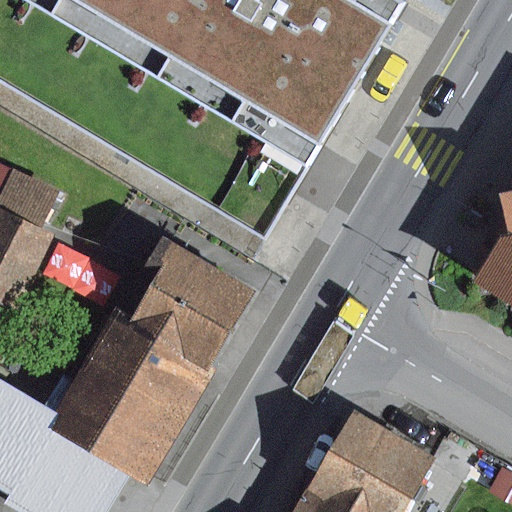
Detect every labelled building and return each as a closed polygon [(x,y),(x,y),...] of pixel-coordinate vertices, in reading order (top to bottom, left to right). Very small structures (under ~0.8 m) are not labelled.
[(395,1),(393,0),(13,0),(295,168),(395,1)] [(58,193),(0,165),(0,305),(14,312),(52,235),(41,230),(58,193)] [(508,226),(476,283),(511,306),(511,195),(500,197),(508,226)] [(204,367),(247,294),(154,239),(142,260),(153,266),(123,317),(110,309),(51,409),(61,414),(52,430),(128,474),(142,488),(211,371),(204,367)] [(61,414),(51,409),(0,380),(0,493),(2,495),(0,498),(0,511),(1,511),(105,511),(128,474),(52,430),(61,414)] [(404,511),(435,460),(354,413),(294,511),(404,511)]
